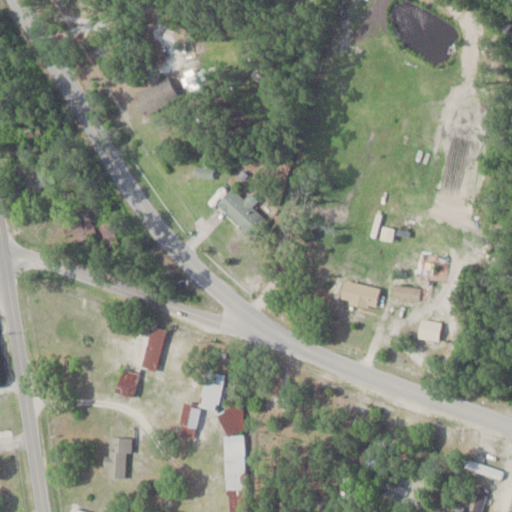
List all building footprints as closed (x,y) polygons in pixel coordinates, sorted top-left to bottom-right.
[(178,97),(166,75),(132,94),(143,115),(178,97)] [(55,185),(54,161),(28,162),(29,186),(55,185)] [(258,200),(250,192),(243,199),(232,187),(217,202),(250,236),(266,220),(252,206),(258,200)] [(97,236),(88,210),(60,219),(69,245),(97,236)] [(118,243),(113,228),(102,231),(107,247),(118,243)] [(375,308),(380,287),(344,279),(339,300),(375,308)] [(417,302),(421,288),(395,281),(392,295),(417,302)] [(417,336),(437,340),(441,322),(421,318),(417,336)] [(133,395),(138,373),(153,376),(165,327),(134,320),(117,391),(133,395)] [(223,373),(205,370),(199,405),(184,403),(179,435),(194,438),(199,406),(217,409),(223,373)] [(87,511),(87,510),(72,511),(71,511),(245,511),(241,435),(236,431),(243,422),(242,406),(221,407),(225,492),(228,492),(229,511),(87,511)] [(106,436),(106,476),(125,476),(125,451),(131,451),(131,436),(106,436)] [(484,511),(484,493),(473,493),(473,511),(484,511)]
